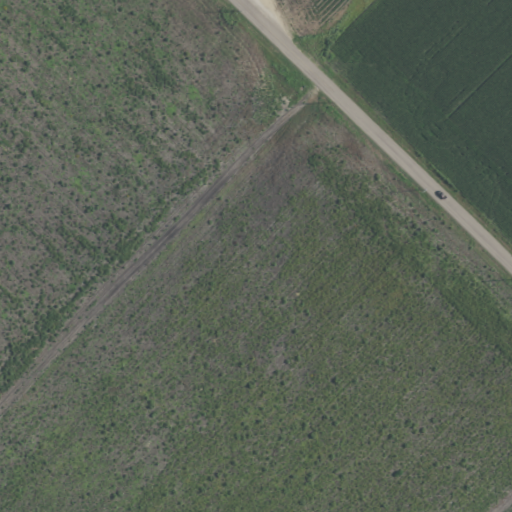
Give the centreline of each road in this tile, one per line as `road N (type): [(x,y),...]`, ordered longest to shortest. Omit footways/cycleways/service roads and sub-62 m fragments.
road 1 (tertiary): [(326,83),(511,262)]
road 2 (tertiary): [(239,0),(326,83)]
